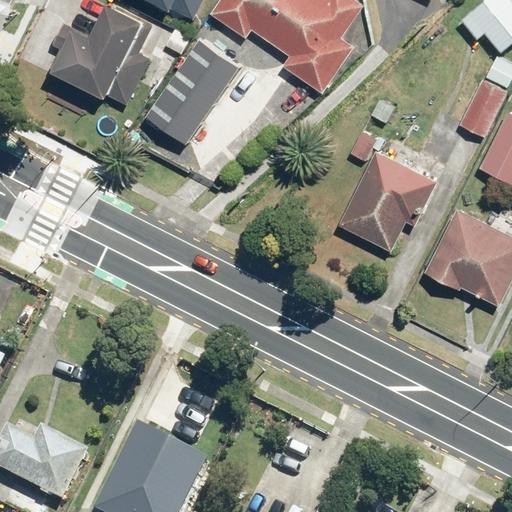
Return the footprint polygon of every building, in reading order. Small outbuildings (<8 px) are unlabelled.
[(92,0),(54,82),(105,105),(144,21),(97,0),(92,0)] [(154,0),(195,20),(204,0),(154,0)] [(224,0),(215,13),(329,92),(360,48),(343,36),(362,9),(348,0),(224,0)] [(500,47),(511,38),(511,0),(490,0),(475,12),(500,47)] [(190,36),(139,110),(182,139),(233,66),(190,36)] [(485,79),(508,90),(511,82),(511,62),(496,55),(485,79)] [(485,140),(508,91),(477,77),(454,126),(485,140)] [(477,172),(511,187),(511,115),(505,113),(477,172)] [(380,152),(342,223),(401,254),(439,183),(380,152)] [(511,236),(461,212),(433,270),(506,306),(511,293),(511,236)] [(0,448),(0,469),(62,502),(89,452),(18,414),(0,448)] [(108,505),(122,511),(185,511),(211,459),(146,427),(108,505)]
